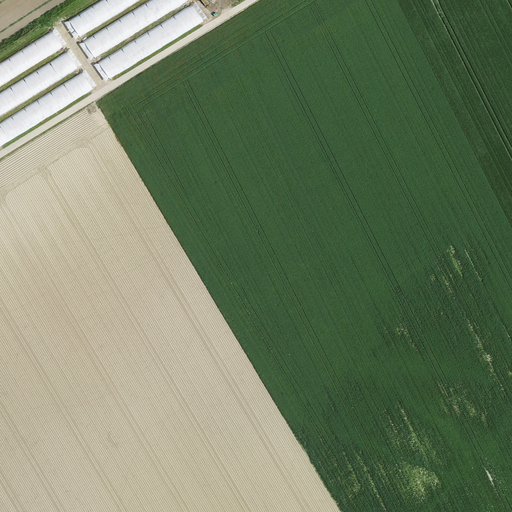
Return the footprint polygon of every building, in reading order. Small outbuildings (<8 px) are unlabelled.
[(74,35),(136,0),(96,0),(65,18),(74,35)] [(149,0),(79,37),(88,55),(190,0),(149,0)] [(199,1),(95,60),(105,77),(209,18),(199,1)] [(58,26),(0,60),(0,83),(68,43),(58,26)] [(0,111),(83,66),(74,49),(0,88),(0,111)] [(0,142),(96,85),(86,68),(0,120),(0,142)]
